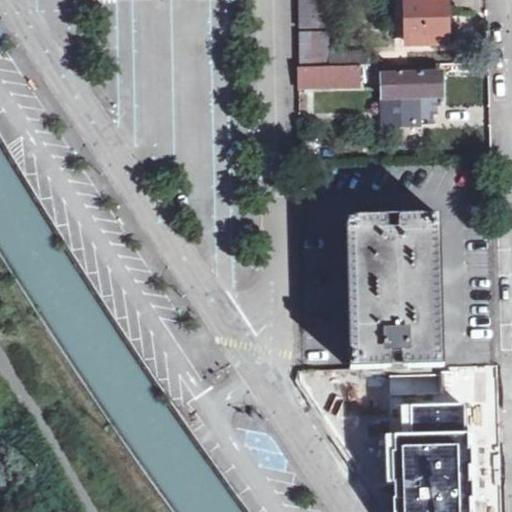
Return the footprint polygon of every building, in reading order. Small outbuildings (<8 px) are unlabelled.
[(329,0),(302,0),(304,26),(331,25),(329,0)] [(447,0),(409,0),(412,42),(449,42),(448,16),(447,0)] [(331,30),(304,31),(305,66),(332,65),(331,30)] [(442,62),(382,64),(383,99),(442,97),(442,81),(442,62)] [(305,66),(297,66),(297,85),(361,83),(362,65),(332,65),(305,66)] [(437,222),(356,225),(361,360),(440,357),(437,222)] [(331,432),(348,421),(322,381),(305,392),(331,432)] [(496,511),(494,398),(386,402),(390,499),(398,511),(496,511)]
